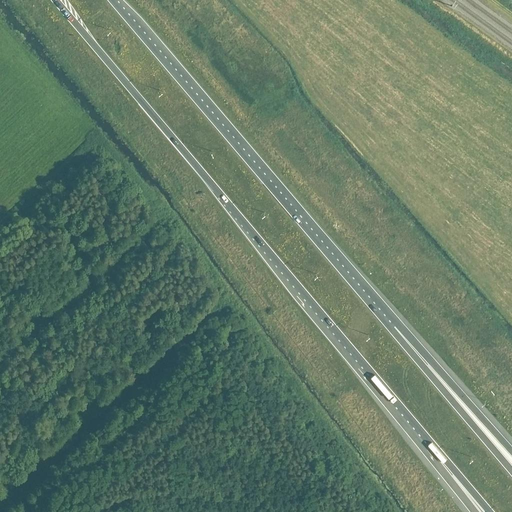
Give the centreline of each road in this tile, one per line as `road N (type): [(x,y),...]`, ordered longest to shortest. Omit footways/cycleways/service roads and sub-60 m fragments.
road 1 (motorway): [(78,27),(432,445)]
road 2 (motorway): [(391,328),(112,0)]
road 3 (motorway): [(511,471),(391,328)]
road 4 (motorway): [(511,451),(421,349),(391,328)]
